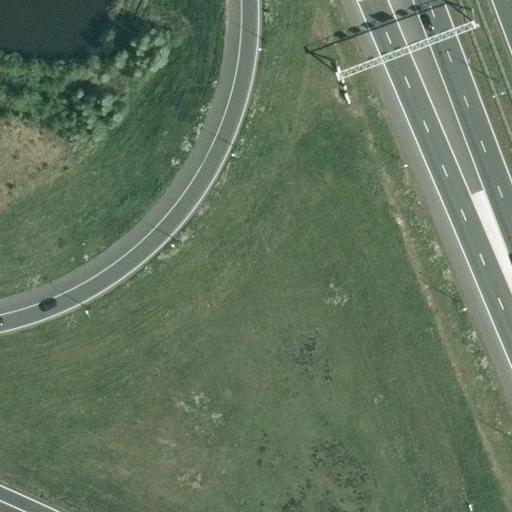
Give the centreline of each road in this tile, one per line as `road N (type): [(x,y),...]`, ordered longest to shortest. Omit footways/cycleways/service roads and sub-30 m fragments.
road 1 (motorway): [(249,0),(248,53),(231,119),(178,217),(128,265),(64,304),(0,326)]
road 2 (motorway): [(372,0),(511,326)]
road 3 (motorway): [(425,0),(511,229)]
